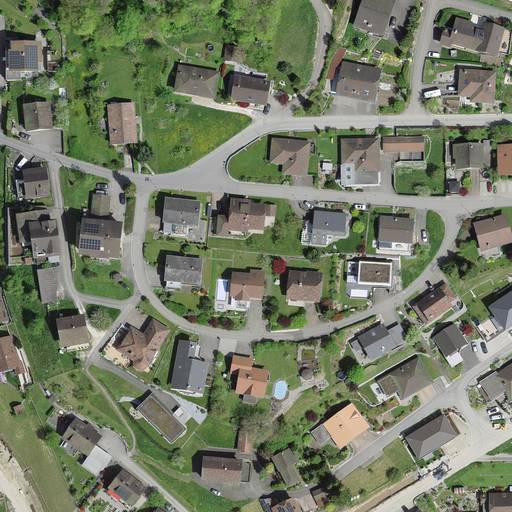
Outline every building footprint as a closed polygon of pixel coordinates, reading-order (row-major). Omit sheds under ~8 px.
[(377,0),(365,0),(355,30),(378,38),(389,4),(377,0)] [(477,51),(478,49),(482,32),(468,28),(469,24),(457,21),(453,34),(444,32),(441,42),(477,51)] [(484,26),(482,32),(478,49),(495,54),(501,31),(484,26)] [(12,46),(9,46),(9,54),(5,55),(6,72),(13,72),(35,72),(35,71),(38,71),(38,63),(39,63),(38,45),(12,46)] [(233,56),(238,57),(239,49),(226,47),(224,60),(232,61),(233,56)] [(57,52),(49,52),(49,72),(58,71),(57,52)] [(375,75),(335,66),(332,82),(341,84),(340,93),(370,99),(375,75)] [(197,96),(198,92),(213,95),(216,75),(195,71),(194,76),(178,73),(175,92),(197,96)] [(493,75),(461,73),(459,96),(477,97),(477,102),(491,103),(493,75)] [(234,100),(263,105),(266,85),(238,80),(234,100)] [(24,117),(27,117),(29,132),(49,130),(48,120),(47,120),(46,113),(48,113),(47,104),(23,107),(24,117)] [(108,106),(111,146),(132,144),(131,133),(134,132),(132,104),(108,106)] [(422,138),(383,139),(383,150),(422,149),(422,138)] [(283,164),(282,173),(304,176),(307,145),(273,141),(271,162),(283,164)] [(342,142),(342,164),(377,163),(376,141),(342,142)] [(457,148),(457,168),(480,168),(479,148),(457,148)] [(511,171),(511,150),(500,151),(500,172),(511,171)] [(342,164),(343,186),(377,185),(377,163),(342,164)] [(23,174),(24,181),(15,182),(18,199),(47,195),(44,171),(23,174)] [(450,184),(450,193),(458,193),(458,184),(450,184)] [(105,225),(108,198),(93,196),(90,223),(85,223),(82,254),(116,257),(119,226),(105,225)] [(198,204),(165,200),(162,233),(185,235),(186,225),(196,226),(198,204)] [(262,208),(232,205),(231,220),(215,219),(213,235),(244,238),(245,228),(260,229),(262,208)] [(265,216),(273,216),(274,208),(266,207),(265,216)] [(46,225),(44,213),(17,217),(19,235),(20,234),(21,242),(30,241),(33,241),(35,258),(57,254),(53,224),(46,225)] [(343,237),(345,216),(313,213),(312,222),(305,221),(304,233),(302,233),(301,243),(324,246),(325,236),(343,237)] [(503,218),(474,226),(479,242),(484,240),(486,248),(510,242),(503,218)] [(404,253),(405,243),(410,244),(412,222),(380,219),(378,251),(404,253)] [(201,261),(167,258),(164,281),(165,281),(164,289),(179,290),(180,283),(198,284),(201,261)] [(358,263),(357,285),(389,287),(391,265),(358,263)] [(42,304),(57,301),(52,269),(37,271),(42,304)] [(290,275),(288,297),(316,300),(319,278),(290,275)] [(230,306),(232,308),(245,309),(247,297),(260,298),(261,279),(233,276),(230,306)] [(453,298),(445,287),(419,305),(430,320),(449,307),(446,304),(453,298)] [(511,324),(511,291),(490,306),(505,329),(511,324)] [(64,344),(87,340),(86,333),(82,334),(79,320),(60,324),(64,344)] [(144,366),(166,332),(153,323),(143,339),(130,331),(118,350),(136,361),(135,363),(135,365),(136,367),(137,368),(139,369),(141,369),(143,368),(144,366)] [(456,353),(455,350),(464,344),(459,338),(464,335),(457,324),(435,339),(446,356),(447,355),(449,357),(456,353)] [(393,347),(392,347),(382,327),(359,339),(370,359),(393,347)] [(9,340),(0,342),(0,370),(17,365),(9,340)] [(173,387),(200,392),(204,366),(194,364),(197,347),(180,344),(173,387)] [(262,394),(266,374),(241,369),(243,360),(233,358),(231,373),(239,375),(237,390),(245,391),(243,402),(254,404),(256,393),(262,394)] [(390,376),(402,398),(429,383),(417,361),(390,376)] [(491,398),(505,389),(509,396),(511,394),(511,366),(497,377),(495,373),(480,383),(481,383),(475,387),(482,397),(487,393),(491,398)] [(156,397),(142,412),(176,446),(190,431),(156,397)] [(20,407),(14,409),(17,415),(23,413),(20,407)] [(335,432),(343,443),(364,427),(350,407),(325,426),(332,435),(335,432)] [(457,437),(443,414),(405,437),(418,460),(457,437)] [(94,445),(100,437),(75,421),(62,439),(87,456),(94,445)] [(239,434),(238,451),(250,452),(251,435),(239,434)] [(81,465),(97,476),(111,456),(94,445),(87,456),(81,465)] [(298,481),(290,466),(297,462),(294,456),(291,458),(287,451),(272,458),(287,486),(298,481)] [(239,463),(204,460),(202,480),(239,483),(239,482),(248,483),(249,465),(239,464),(239,463)] [(131,505),(143,490),(122,473),(109,488),(131,505)] [(312,493),(315,501),(329,495),(326,488),(312,493)] [(511,511),(511,497),(491,498),(491,511),(511,511)] [(287,504),(275,509),(270,499),(259,500),(265,511),(297,511),(294,505),(289,507),(287,504)]
